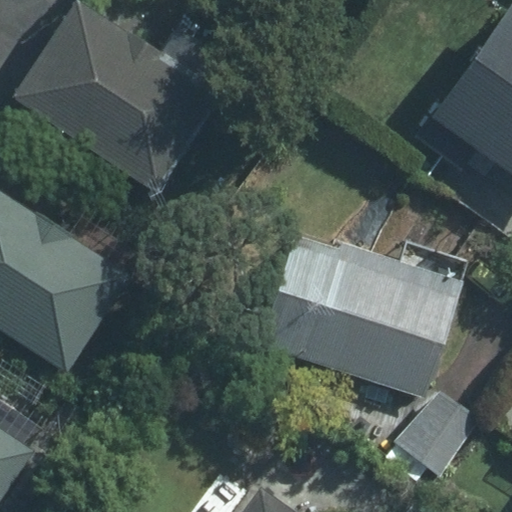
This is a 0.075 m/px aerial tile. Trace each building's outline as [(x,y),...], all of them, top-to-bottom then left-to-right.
[(61,3),(1,97),(144,187),(204,93),(61,3)] [(511,65),(449,156),(511,199),(511,65)] [(0,202),(0,334),(52,369),(112,275),(0,202)] [(248,342),(415,392),(449,278),(328,242),(326,250),(280,236),(248,342)] [(479,426),(437,389),(374,461),(416,498),(479,426)] [(0,441),(0,473),(15,451),(0,441)] [(511,511),(511,490),(497,511),(511,511)] [(277,511),(247,491),(232,511),(277,511)]
